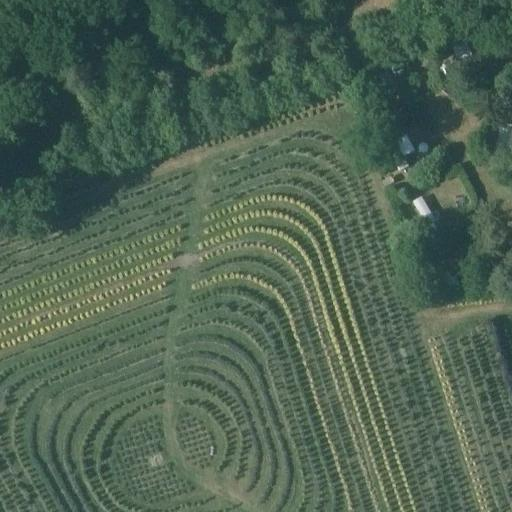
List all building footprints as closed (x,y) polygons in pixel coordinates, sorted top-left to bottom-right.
[(225,0),(206,0),(192,5),(198,23),(230,12),(225,0)] [(109,25),(122,23),(121,15),(108,17),(109,25)] [(460,31),(451,55),(471,62),(480,39),(460,31)] [(79,53),(86,70),(112,59),(105,42),(79,53)] [(11,88),(0,90),(0,113),(16,110),(11,88)] [(486,143),(493,160),(511,151),(511,145),(507,134),(486,143)] [(390,145),(395,163),(422,154),(417,137),(390,145)] [(437,192),(414,200),(421,218),(444,210),(437,192)] [(460,253),(434,251),(433,270),(459,271),(460,253)]
